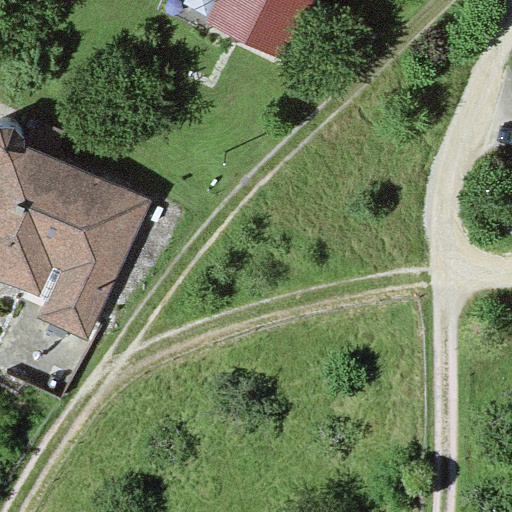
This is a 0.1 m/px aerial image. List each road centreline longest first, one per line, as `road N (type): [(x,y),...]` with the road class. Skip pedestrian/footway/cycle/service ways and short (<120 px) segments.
road 1 (track): [(98,379),(189,243),(259,168),(448,0)]
road 2 (track): [(98,379),(163,342),(243,316),(444,277)]
road 3 (track): [(440,511),(444,277)]
road 4 (track): [(18,511),(98,379)]
